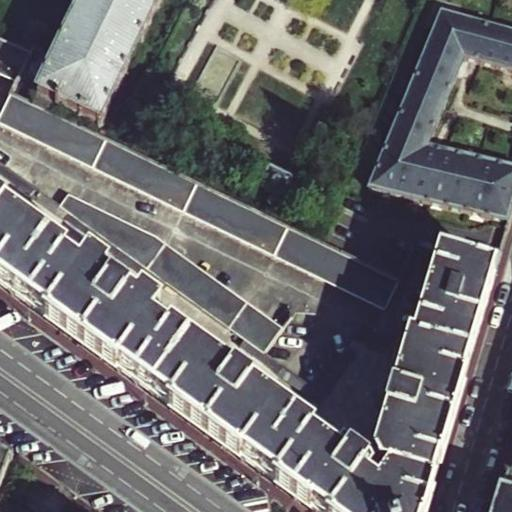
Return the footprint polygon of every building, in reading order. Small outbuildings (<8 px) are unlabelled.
[(30,109),(54,121),(108,147),(116,130),(103,124),(163,0),(84,0),(38,93),(30,109)] [(369,191),(509,226),(511,214),(511,168),(430,146),(465,61),(511,74),(511,34),(442,14),(369,191)] [(29,56),(0,43),(0,76),(16,83),(29,56)] [(396,286),(340,259),(287,234),(108,147),(54,121),(11,100),(0,122),(0,126),(195,221),(383,313),(396,286)] [(0,166),(0,176),(69,226),(74,220),(120,254),(116,260),(153,287),(157,281),(244,343),(240,350),(278,377),(282,370),(264,357),(282,333),(155,241),(70,200),(61,211),(0,166)] [(0,288),(310,511),(425,511),(494,279),(477,274),(440,263),(416,349),(361,334),(355,342),(391,353),(387,365),(392,365),(385,388),(395,391),(383,431),(373,429),(366,454),(376,467),(368,472),(339,451),(342,445),(263,390),(258,399),(223,375),(230,365),(141,301),(135,308),(102,283),(106,277),(16,212),(10,221),(0,213),(0,288)] [(56,234),(54,238),(107,276),(110,272),(56,234)] [(483,253),(477,274),(494,279),(500,257),(483,253)] [(162,311),(160,314),(230,365),(233,362),(162,311)] [(312,400),(321,407),(358,357),(349,350),(312,400)] [(287,399),(284,403),(301,415),(304,411),(287,399)] [(0,496),(13,463),(0,453),(0,496)] [(511,511),(511,465),(498,511),(511,511)]
